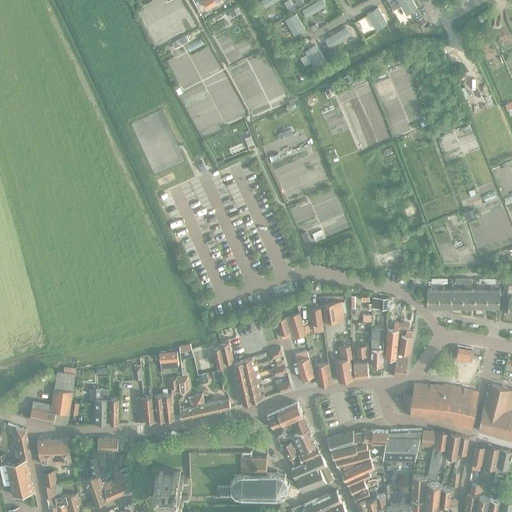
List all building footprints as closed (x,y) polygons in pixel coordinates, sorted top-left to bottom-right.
[(316,0),(302,8),(306,17),(327,5),(323,0),(316,0)] [(397,0),(393,0),(390,2),(393,9),(400,5),(397,0)] [(397,0),(406,15),(417,8),(412,0),(397,0)] [(293,3),(288,6),(291,11),(296,8),(293,3)] [(367,13),(376,30),(387,23),(378,7),(367,13)] [(234,8),(229,11),(232,16),(237,13),(234,8)] [(285,19),(294,35),(305,28),(296,13),(285,19)] [(423,16),(417,19),(420,25),(426,21),(423,16)] [(394,21),(388,25),(391,31),(398,27),(394,21)] [(316,23),(310,26),(313,31),(319,27),(316,23)] [(347,27),(325,40),(330,47),(352,34),(347,27)] [(185,35),(172,42),(175,47),(188,41),(185,35)] [(304,51),(314,67),(325,60),(316,44),(304,51)] [(332,48),(324,52),(328,59),(335,54),(332,48)] [(456,70),(453,72),(458,83),(461,81),(456,70)] [(474,187),(468,190),(471,196),(477,193),(474,187)] [(305,231),(300,233),(304,241),(309,239),(305,231)] [(405,235),(399,237),(402,245),(408,242),(405,235)] [(426,306),(438,306),(438,290),(426,290),(426,306)] [(438,306),(449,306),(449,290),(438,290),(438,306)] [(449,306),(461,306),(461,290),(449,290),(449,306)] [(461,306),(474,306),(473,290),(461,290),(461,306)] [(474,306),(487,306),(486,290),(473,290),(474,306)] [(486,290),(487,306),(499,306),(499,290),(486,290)] [(372,296),(372,307),(387,308),(387,297),(372,296)] [(322,304),(324,322),(343,319),(340,301),(322,304)] [(310,308),(312,323),(323,322),(321,306),(310,308)] [(298,312),(276,318),(282,337),(288,336),(290,335),(290,334),(292,334),(293,337),(305,334),(298,312)] [(387,340),(385,357),(395,358),(399,322),(395,322),(394,328),(387,327),(386,339),(387,340)] [(401,335),(399,352),(409,354),(413,332),(406,331),(405,336),(401,335)] [(370,365),(382,365),(382,349),(383,337),(376,337),(371,337),(370,365)] [(225,341),(220,343),(225,362),(233,360),(228,338),(224,339),(225,341)] [(225,362),(220,343),(217,343),(217,346),(212,347),(217,366),(225,364),(225,362)] [(356,346),(357,357),(370,356),(368,344),(356,346)] [(334,359),(338,381),(352,378),(349,357),(351,357),(349,345),(337,347),(339,358),(334,359)] [(269,350),(271,358),(282,355),(279,347),(269,350)] [(457,347),(456,355),(471,357),(472,350),(457,347)] [(177,350),(160,351),(160,361),(178,360),(177,350)] [(295,360),(301,378),(313,374),(308,356),(307,356),(306,350),(294,354),(296,360),(295,360)] [(390,361),(389,373),(394,373),(394,374),(406,374),(408,356),(399,357),(399,354),(396,354),(395,362),(390,361)] [(233,363),(235,371),(254,365),(256,364),(256,361),(253,361),(252,356),(233,363)] [(314,363),(317,384),(331,382),(327,361),(314,363)] [(353,363),(354,378),(368,376),(366,361),(353,363)] [(272,368),(274,375),(286,372),(284,364),(272,368)] [(235,371),(237,379),(256,373),(258,372),(257,369),(255,369),(254,365),(235,371)] [(133,366),(134,380),(142,379),(141,366),(133,366)] [(51,404),(50,410),(68,413),(74,373),(75,368),(64,367),(63,371),(60,371),(56,370),(56,371),(51,404)] [(198,374),(200,384),(208,382),(206,372),(198,374)] [(239,387),(258,381),(260,381),(259,377),(257,378),(256,373),(237,379),(239,387)] [(169,377),(171,389),(176,389),(177,390),(182,395),(182,396),(187,390),(186,377),(176,378),(176,376),(169,377)] [(276,384),(278,392),(291,389),(289,380),(276,384)] [(239,387),(241,396),(259,389),(262,388),(261,385),(259,386),(258,381),(239,387)] [(477,430),(511,438),(511,406),(511,407),(511,406),(511,388),(491,383),(486,401),(483,400),(477,430)] [(440,420),(445,421),(451,386),(413,384),(412,392),(404,391),(401,407),(410,409),(409,415),(440,420)] [(95,406),(95,422),(107,422),(107,390),(103,390),(102,386),(90,386),(89,398),(95,399),(95,406)] [(451,386),(445,421),(471,428),(478,392),(477,392),(451,386)] [(259,389),(241,396),(242,403),(264,396),(263,393),(260,394),(259,389)] [(163,394),(162,394),(165,419),(174,419),(171,393),(166,394),(166,392),(163,393),(163,394)] [(201,393),(192,394),(194,403),(203,401),(201,393)] [(136,397),(139,422),(154,421),(152,395),(151,395),(150,394),(147,394),(147,396),(136,397)] [(162,394),(153,395),(156,420),(165,419),(162,394)] [(109,422),(118,422),(118,397),(109,397),(109,422)] [(228,398),(203,404),(205,412),(230,407),(228,398)] [(70,413),(77,414),(79,401),(72,400),(70,413)] [(32,401),(31,407),(50,410),(51,404),(32,401)] [(272,428),(291,420),(303,415),(297,401),(266,415),(272,428)] [(205,412),(203,404),(179,409),(181,418),(205,412)] [(50,410),(31,407),(29,418),(52,423),(53,423),(66,425),(68,413),(50,410)] [(297,432),(299,432),(308,427),(303,415),(291,420),(297,432)] [(16,427),(17,431),(19,443),(19,446),(14,447),(16,457),(25,455),(30,454),(25,429),(16,427)] [(273,431),(276,437),(286,433),(283,427),(273,431)] [(299,432),(293,435),(296,440),(296,441),(301,451),(306,449),(316,444),(315,440),(309,427),(308,427),(299,432)] [(326,436),(332,450),(356,444),(355,440),(353,433),(353,429),(341,432),(326,436)] [(356,444),(332,450),(338,465),(339,465),(362,459),(370,457),(369,449),(367,449),(366,441),(371,441),(372,440),(373,429),(364,429),(364,430),(364,440),(364,441),(356,444)] [(361,432),(353,433),(355,440),(356,444),(364,441),(364,440),(364,430),(364,429),(362,429),(361,432)] [(372,440),(371,441),(371,442),(385,442),(388,430),(373,429),(372,440)] [(388,430),(385,442),(382,458),(415,458),(418,441),(421,429),(388,430)] [(421,442),(433,443),(434,440),(435,431),(422,430),(421,442)] [(434,441),(427,476),(423,511),(437,511),(442,482),(439,481),(439,474),(435,474),(437,464),(439,464),(441,451),(443,451),(443,448),(447,449),(450,432),(447,432),(436,430),(434,441)] [(460,435),(450,432),(447,449),(446,456),(456,458),(457,453),(459,440),(460,435)] [(469,437),(460,435),(459,440),(457,453),(466,455),(469,437)] [(36,438),(37,441),(41,463),(71,462),(68,440),(68,437),(36,438)] [(98,437),(98,449),(99,459),(104,458),(104,449),(117,449),(117,437),(98,437)] [(284,449),(288,457),(290,461),(295,458),(293,455),(297,453),(290,440),(280,445),(282,450),(284,449)] [(306,449),(297,453),(293,455),(295,458),(290,461),(293,466),(320,453),(317,444),(306,449)] [(488,444),(483,465),(496,469),(496,466),(497,465),(501,448),(488,444)] [(476,445),(472,463),(480,465),(484,447),(476,445)] [(506,473),(509,462),(511,452),(511,450),(501,448),(497,465),(496,466),(502,467),(501,471),(506,473)] [(233,475),(234,476),(231,480),(230,480),(229,481),(231,482),(231,486),(216,486),(216,495),(214,495),(214,496),(216,496),(216,495),(228,495),(233,495),(236,495),(242,496),(242,498),(243,498),(243,496),(249,496),(249,498),(251,498),(251,496),(258,496),(258,498),(260,498),(260,496),(267,497),(267,498),(269,498),(269,497),(276,497),(276,498),(278,498),(278,497),(283,495),(284,496),(286,495),(285,494),(288,489),(290,490),(290,488),(289,487),(289,481),(290,481),(290,480),(288,480),(285,475),(286,473),(285,472),(283,474),(277,472),(277,470),(275,470),(275,472),(266,472),(266,471),(266,469),(267,455),(266,455),(266,454),(265,454),(265,455),(259,455),(259,454),(257,454),(257,455),(251,454),(251,453),(252,453),(252,452),(252,449),(250,449),(250,451),(241,451),(241,455),(240,455),(240,470),(241,470),(241,471),(241,473),(235,475),(235,474),(233,475)] [(115,462),(114,469),(122,466),(122,463),(123,463),(123,462),(125,452),(119,451),(117,462),(115,462)] [(291,468),(295,476),(319,465),(325,463),(321,453),(320,453),(293,466),(290,461),(288,457),(287,458),(292,467),(291,468)] [(97,457),(89,458),(93,476),(99,475),(101,474),(97,457)] [(362,459),(339,465),(341,471),(345,479),(346,479),(368,469),(369,471),(382,468),(382,466),(373,465),(370,457),(362,459)] [(6,462),(9,474),(29,470),(26,458),(6,462)] [(319,465),(295,476),(296,478),(293,479),(298,488),(300,487),(301,490),(327,481),(332,478),(325,463),(319,465)] [(121,468),(116,470),(125,492),(133,488),(126,473),(121,475),(119,471),(122,470),(121,468)] [(54,469),(42,471),(45,484),(57,482),(54,469)] [(368,469),(346,479),(348,484),(371,475),(372,477),(376,477),(377,481),(380,481),(379,477),(378,475),(376,475),(375,472),(370,473),(369,471),(368,469)] [(29,470),(9,474),(13,494),(33,490),(29,470)] [(116,478),(111,480),(117,495),(125,492),(116,470),(113,472),(116,478)] [(159,475),(155,475),(155,476),(155,479),(159,479),(159,493),(155,493),(155,495),(155,497),(159,496),(159,500),(163,500),(163,496),(177,496),(177,500),(181,500),(180,496),(184,496),(184,494),(191,493),(190,476),(189,476),(184,476),(184,475),(180,475),(180,471),(176,471),(176,475),(162,475),(162,471),(159,471),(159,475)] [(93,476),(82,480),(86,489),(90,488),(95,505),(107,500),(103,482),(103,481),(102,481),(99,475),(93,476)] [(348,484),(353,493),(367,487),(373,484),(373,483),(377,481),(376,477),(372,477),(371,475),(348,484)] [(412,475),(411,494),(411,511),(423,511),(427,476),(412,475)] [(105,481),(103,481),(107,500),(117,495),(111,480),(106,482),(105,481)] [(46,497),(55,495),(62,494),(60,482),(44,485),(46,497)] [(445,483),(442,483),(437,511),(447,511),(450,496),(451,487),(445,486),(445,483)] [(474,511),(478,495),(479,485),(471,483),(470,493),(467,492),(463,511),(474,511)] [(353,493),(356,500),(365,496),(375,492),(375,490),(377,489),(376,487),(368,490),(367,487),(353,493)] [(336,489),(318,498),(323,510),(342,502),(336,489)] [(65,494),(69,511),(78,511),(81,511),(77,492),(65,494)] [(365,496),(356,500),(361,511),(370,511),(366,499),(365,497),(376,493),(375,492),(365,496)] [(377,495),(379,511),(387,511),(384,492),(376,494),(377,495)] [(389,492),(384,492),(387,511),(411,511),(411,494),(404,495),(405,501),(390,503),(389,492)] [(55,495),(55,500),(58,511),(68,511),(67,502),(65,494),(62,494),(55,495)] [(379,511),(377,495),(366,499),(370,511),(379,511)] [(474,511),(485,511),(489,497),(478,495),(474,511)] [(450,496),(447,511),(455,511),(457,500),(451,499),(452,497),(450,496)] [(485,511),(497,511),(500,499),(489,496),(489,497),(485,511)] [(497,511),(511,511),(511,509),(511,498),(501,496),(500,499),(497,511)] [(318,511),(323,510),(318,498),(304,504),(307,511),(304,511),(318,511)] [(58,511),(55,500),(47,502),(49,511),(58,511)] [(141,511),(137,501),(124,507),(125,508),(119,511),(120,511),(141,511)] [(340,511),(346,510),(342,502),(323,510),(318,511),(340,511)]
